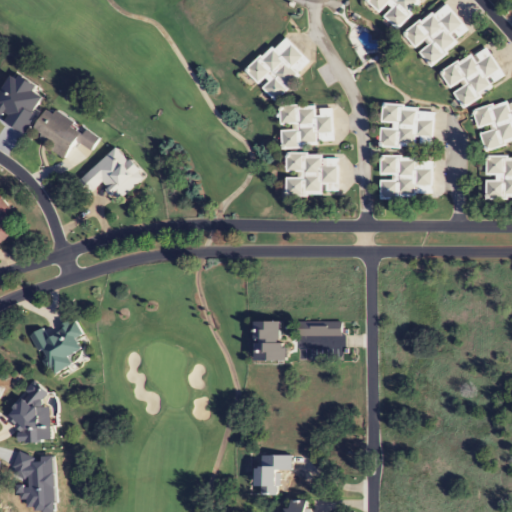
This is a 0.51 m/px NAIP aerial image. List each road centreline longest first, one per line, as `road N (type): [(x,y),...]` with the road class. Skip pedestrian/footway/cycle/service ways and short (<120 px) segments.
road 1 (tertiary): [(0,304),(163,255),(511,251)]
road 2 (tertiary): [(511,224),(161,226),(0,272)]
road 3 (residential): [(370,511),(369,253)]
road 4 (residential): [(316,0),(316,31),(356,100),(366,224)]
